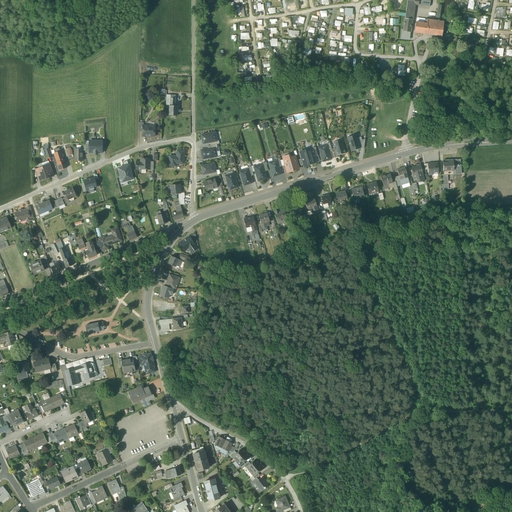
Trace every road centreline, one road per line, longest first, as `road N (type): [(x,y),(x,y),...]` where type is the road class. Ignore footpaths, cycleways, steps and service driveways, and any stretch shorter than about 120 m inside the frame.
road 1 (tertiary): [(194,219),(406,152),(511,140)]
road 2 (track): [(511,412),(422,413),(280,482),(252,511)]
road 3 (residential): [(0,208),(140,147),(193,138)]
road 4 (residential): [(0,303),(159,234),(175,236)]
road 5 (residential): [(31,511),(182,440)]
road 6 (residential): [(155,342),(71,357),(9,326),(0,331)]
road 7 (residential): [(285,482),(245,445),(170,398)]
